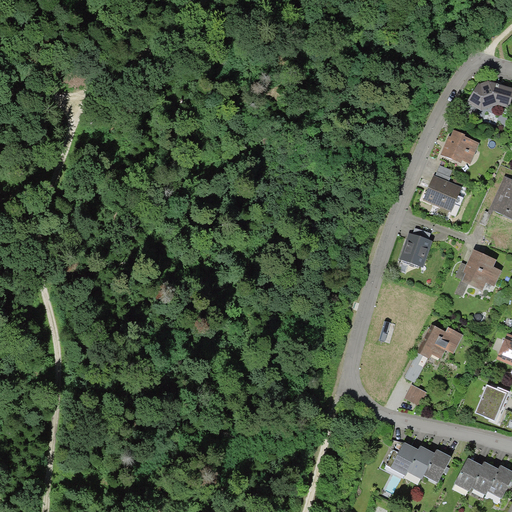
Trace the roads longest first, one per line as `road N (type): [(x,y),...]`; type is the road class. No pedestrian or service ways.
road 1 (residential): [(478,57),(456,80),(419,154),(347,366),(357,394),(382,416),(511,448)]
road 2 (track): [(47,511),(58,384),(37,241),(77,104)]
road 3 (track): [(204,0),(77,104)]
road 4 (track): [(347,366),(303,511)]
